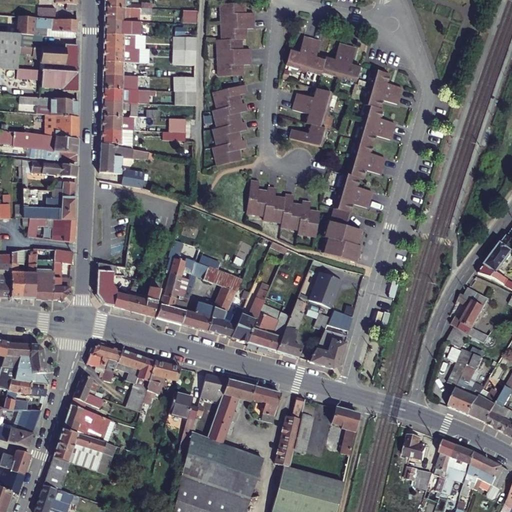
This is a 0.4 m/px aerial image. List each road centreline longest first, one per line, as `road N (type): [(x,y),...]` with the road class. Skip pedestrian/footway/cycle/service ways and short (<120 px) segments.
road 1 (residential): [(347,393),(426,96),(420,58),(391,23)]
road 2 (tertiary): [(78,324),(90,0)]
road 3 (tertiary): [(347,393),(78,324)]
road 4 (residential): [(511,209),(445,306),(413,413)]
road 5 (residential): [(78,324),(22,511)]
road 6 (residential): [(279,0),(267,159),(286,174)]
